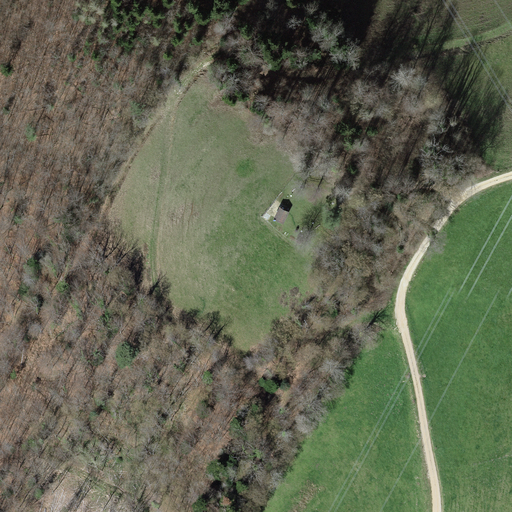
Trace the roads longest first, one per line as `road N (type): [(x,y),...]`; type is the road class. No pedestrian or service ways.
road 1 (track): [(147,511),(61,462),(49,443),(80,249),(161,104),(223,52),(273,74),(323,73),(511,23)]
road 2 (track): [(174,90),(154,261),(155,289),(180,327),(254,372),(345,322),(401,310)]
road 3 (track): [(511,175),(458,199),(402,291),(434,511)]
road 4 (track): [(458,199),(432,183),(323,190)]
